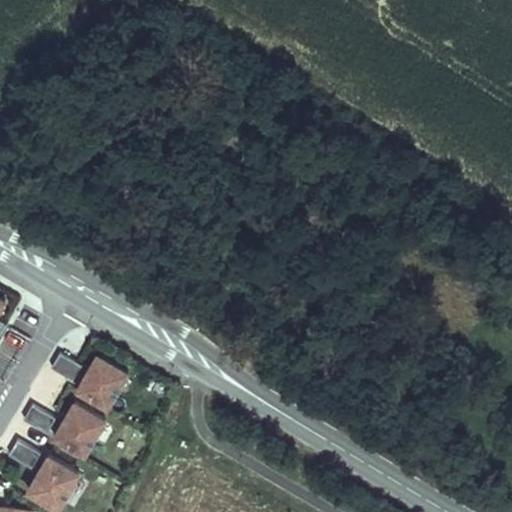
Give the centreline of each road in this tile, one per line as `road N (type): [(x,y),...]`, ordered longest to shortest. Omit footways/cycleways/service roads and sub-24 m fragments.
road 1 (tertiary): [(78,295),(448,511)]
road 2 (residential): [(78,295),(0,420)]
